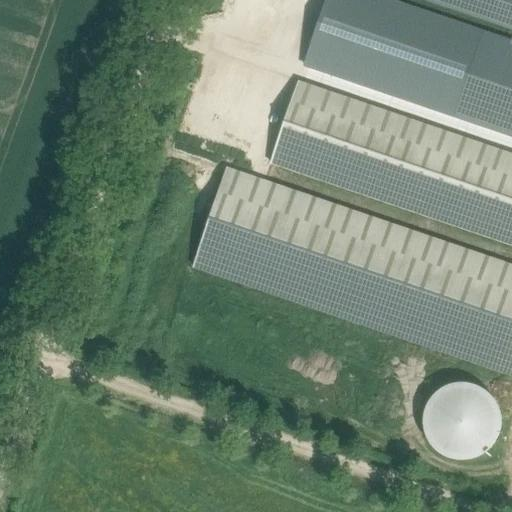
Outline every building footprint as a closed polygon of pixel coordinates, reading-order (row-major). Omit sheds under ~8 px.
[(324,0),(303,62),(511,132),(511,39),(396,0),(324,0)] [(511,0),(434,0),(511,26),(511,0)] [(269,161),(511,244),(511,150),(298,78),(269,161)] [(192,265),(229,278),(511,374),(511,265),(225,167),(192,265)] [(460,459),(463,459),(467,459),(470,459),(473,458),(476,457),(480,456),(483,454),(486,452),(488,450),(491,448),(493,446),(495,443),(497,440),(499,437),(500,434),(501,430),(502,427),(502,424),(502,420),(502,417),(502,414),(501,410),(500,407),(499,404),(497,401),(495,398),(493,395),(491,393),(488,390),(486,388),(483,386),(480,385),(476,384),(473,383),(470,382),(467,381),(463,381),(460,381),(456,382),(453,383),(450,384),(447,385),(444,386),(441,388),(438,390),(435,393),(433,395),(431,398),(429,401),(428,404),(426,407),(425,410),(425,414),(424,417),(424,420),(424,424),(425,427),(425,430),(426,434),(428,437),(429,440),(431,443),(433,446),(435,448),(438,450),(441,452),(444,454),(447,456),(450,457),(453,458),(456,459),(460,459)]
